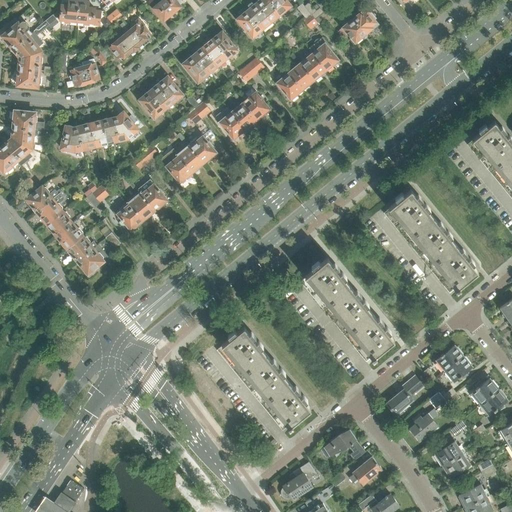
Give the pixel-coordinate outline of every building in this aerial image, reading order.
[(77,21),(79,1),(77,1),(77,0),(71,0),(69,0),(68,6),(62,5),(60,22),(70,23),(70,21),(77,21)] [(100,25),(101,11),(95,11),(95,9),(88,8),(89,2),(86,2),(86,0),(80,0),(80,1),(79,1),(77,21),(83,22),(83,24),(92,24),(91,26),(94,26),(94,25),(100,25)] [(178,8),(180,6),(179,5),(183,2),(181,0),(163,0),(155,8),(164,19),(167,17),(168,17),(170,15),(170,14),(174,11),(175,11),(177,9),(178,8)] [(284,19),(268,0),(258,0),(257,1),(257,3),(256,4),(271,22),(278,16),(282,21),(284,19)] [(290,5),(285,0),(268,0),(284,19),(286,20),(291,16),(286,9),(290,5)] [(309,2),(304,6),(310,13),(311,15),(316,11),(312,6),(309,2)] [(316,11),(311,15),(315,20),(318,17),(324,13),(316,3),(312,6),(316,11)] [(271,22),(256,4),(255,5),(253,4),(251,6),(251,8),(247,11),(262,30),(271,22)] [(302,4),(298,8),(305,17),(310,13),(304,6),(302,4)] [(378,24),(374,19),(375,18),(371,12),(369,13),(365,9),(363,6),(357,10),(359,13),(353,18),(366,34),(378,24)] [(262,30),(247,11),(246,12),(244,12),(242,13),(242,15),(237,19),(253,37),(262,30)] [(146,13),(142,17),(146,22),(150,18),(146,13)] [(305,17),(302,20),(310,29),(318,23),(315,20),(311,15),(310,13),(305,17)] [(39,37),(36,35),(38,33),(39,34),(46,27),(56,19),(53,15),(32,33),(12,49),(13,50),(14,50),(16,53),(16,54),(19,58),(20,57),(42,51),(38,47),(38,44),(35,40),(39,37)] [(107,18),(102,23),(106,28),(111,23),(110,22),(107,18)] [(367,35),(366,34),(353,18),(340,29),(353,44),(362,37),(363,38),(367,35)] [(56,19),(46,27),(49,31),(50,30),(58,23),(58,22),(56,19)] [(151,35),(139,21),(137,21),(134,24),(133,25),(134,26),(134,27),(130,30),(141,44),(147,39),(149,39),(150,38),(150,36),(151,35)] [(12,49),(32,33),(28,29),(29,29),(29,26),(26,22),(23,22),(19,24),(18,23),(16,25),(14,25),(11,27),(11,29),(8,31),(6,31),(3,33),(3,35),(2,36),(9,44),(8,45),(10,45),(12,48),(11,48),(12,49)] [(142,45),(141,44),(130,30),(119,39),(130,53),(133,51),(134,52),(142,45)] [(236,49),(222,32),(218,35),(216,35),(214,37),(214,38),(213,39),(227,56),(236,49)] [(332,51),(333,50),(323,37),(320,39),(318,39),(316,40),(314,42),(314,44),(308,49),(312,53),(326,70),(327,70),(328,70),(332,66),(339,60),(332,51)] [(130,53),(119,39),(109,47),(120,61),(121,60),(123,61),(124,60),(124,58),(130,53)] [(227,56),(213,39),(208,43),(206,43),(204,45),(204,47),(203,48),(217,65),(227,56)] [(105,47),(100,51),(106,60),(112,56),(105,47)] [(217,65),(203,48),(201,49),(200,48),(197,50),(197,52),(193,56),(206,73),(217,65)] [(43,63),(43,58),(41,56),(42,51),(20,57),(19,62),(19,63),(19,64),(19,67),(18,68),(40,71),(40,64),(43,63)] [(99,51),(94,55),(102,66),(108,62),(106,60),(100,51),(99,51)] [(326,70),(312,53),(311,53),(312,53),(300,63),(315,80),(316,80),(320,76),(326,70)] [(206,73),(193,56),(191,57),(190,56),(187,58),(187,60),(183,64),(197,81),(206,73)] [(256,57),(252,61),(256,66),(258,64),(260,62),(257,58),(256,57)] [(93,59),(82,62),(83,66),(88,83),(89,83),(91,84),(93,83),(94,82),(94,81),(100,80),(95,63),(93,59)] [(255,74),(260,71),(256,66),(252,61),(247,65),(255,74)] [(315,80),(300,63),(296,67),(292,62),(285,68),(288,73),(303,90),(303,89),(304,90),(308,86),(315,80)] [(255,74),(247,65),(238,72),(246,82),(255,74)] [(83,66),(71,70),(76,87),(88,83),(83,66)] [(41,84),(41,78),(39,76),(40,71),(18,68),(18,70),(19,70),(18,74),(17,74),(18,75),(17,85),(19,85),(20,87),(23,87),(25,86),(28,86),(29,88),(33,88),(35,87),(38,87),(38,86),(41,84)] [(303,90),(288,73),(282,78),(282,77),(281,78),(278,81),(277,81),(277,82),(276,83),(290,100),(292,99),(297,95),(296,95),(302,90),(303,90)] [(184,96),(168,76),(163,80),(162,80),(159,82),(159,83),(158,84),(174,104),(184,96)] [(174,104),(158,84),(157,85),(155,85),(153,87),(153,88),(149,92),(165,111),(174,104)] [(270,109),(262,100),(264,99),(261,96),(260,97),(256,92),(255,93),(251,89),(245,94),(248,97),(247,98),(248,98),(244,101),(243,101),(244,102),(243,102),(257,119),(258,118),(258,119),(263,115),(263,114),(270,109)] [(165,111),(149,92),(148,93),(146,92),(144,94),(144,96),(139,100),(156,119),(165,111)] [(192,97),(187,100),(194,109),(199,105),(202,102),(200,99),(197,102),(192,97)] [(257,119),(243,102),(237,107),(236,107),(235,107),(236,108),(233,111),(232,110),(231,111),(232,111),(231,112),(245,129),(246,128),(251,125),(250,124),(257,119)] [(202,118),(206,114),(202,109),(199,105),(194,109),(202,118)] [(245,129),(231,112),(227,107),(221,113),(220,112),(216,116),(216,117),(215,117),(233,139),(234,138),(235,139),(239,135),(239,134),(245,129)] [(37,121),(37,116),(36,114),(36,113),(32,112),(31,111),(27,110),(26,112),(22,111),(21,110),(17,109),(16,111),(15,111),(14,118),(13,121),(13,122),(13,126),(13,127),(44,130),(52,131),(53,124),(45,124),(45,122),(37,121)] [(202,118),(194,109),(187,115),(195,124),(202,118)] [(139,129),(124,112),(123,113),(121,112),(119,114),(119,116),(118,117),(114,118),(119,141),(127,139),(139,129)] [(119,141),(114,118),(108,119),(107,118),(104,119),(103,120),(102,121),(107,144),(119,141)] [(107,144),(102,121),(101,121),(99,120),(96,121),(96,122),(90,124),(95,147),(107,144)] [(511,150),(511,146),(505,139),(507,137),(494,121),(487,126),(485,124),(478,130),(480,132),(472,139),(473,140),(467,144),(488,170),(511,150)] [(95,147),(90,124),(89,124),(87,123),(84,123),(84,125),(78,126),(83,150),(95,147)] [(83,150),(78,126),(73,127),(72,127),(71,126),(68,125),(67,126),(66,126),(63,136),(63,138),(61,148),(75,152),(83,150)] [(35,144),(35,138),(37,136),(44,136),(44,130),(13,127),(12,129),(13,129),(13,132),(12,133),(12,134),(12,138),(32,150),(33,145),(35,144)] [(158,138),(165,133),(163,129),(156,135),(158,138)] [(217,152),(212,147),(213,146),(209,141),(215,136),(210,130),(197,140),(195,139),(190,143),(188,144),(189,145),(204,163),(217,152)] [(186,141),(180,134),(178,136),(184,143),(186,141)] [(25,158),(29,155),(28,153),(32,150),(12,138),(8,141),(7,141),(7,142),(4,144),(3,145),(16,162),(25,172),(26,170),(27,167),(23,162),(25,158)] [(159,154),(151,144),(144,150),(152,159),(159,154)] [(16,162),(3,145),(2,146),(0,147),(0,169),(1,169),(4,172),(5,171),(6,171),(8,172),(12,168),(12,165),(13,165),(12,165),(16,162)] [(204,163),(189,145),(178,154),(192,172),(193,172),(192,171),(203,162),(203,163),(204,163)] [(152,159),(144,150),(138,155),(145,165),(152,159)] [(511,150),(488,170),(511,198),(511,197),(511,150)] [(192,172),(178,154),(177,153),(175,155),(177,157),(166,166),(171,172),(170,173),(175,178),(180,183),(192,172)] [(145,165),(138,155),(134,159),(131,156),(122,163),(124,166),(132,160),(140,169),(145,165)] [(252,156),(247,161),(251,166),(256,161),(252,156)] [(110,178),(106,173),(100,177),(105,182),(110,178)] [(168,200),(164,195),(165,194),(160,189),(159,189),(151,179),(137,190),(155,211),(168,200)] [(97,188),(92,182),(87,186),(92,192),(97,188)] [(33,184),(23,192),(28,198),(37,190),(33,184)] [(97,189),(92,193),(100,202),(109,194),(101,185),(97,189)] [(53,199),(59,194),(60,193),(61,192),(59,189),(57,191),(55,189),(49,194),(50,191),(47,187),(44,188),(42,186),(37,190),(28,198),(26,199),(33,206),(32,207),(34,208),(36,210),(35,211),(36,212),(53,198),(53,199)] [(430,217),(422,207),(424,206),(411,189),(404,195),(402,192),(395,198),(397,201),(388,207),(389,208),(383,213),(404,238),(430,217)] [(155,211),(137,190),(136,191),(138,192),(134,195),(130,193),(127,196),(128,200),(144,220),(143,219),(154,210),(155,211)] [(47,224),(63,211),(62,210),(63,207),(60,203),(64,200),(64,197),(60,193),(59,194),(53,199),(53,198),(36,212),(37,213),(38,213),(40,215),(40,217),(41,217),(47,224)] [(100,203),(100,202),(92,193),(87,197),(95,207),(100,203)] [(144,220),(128,200),(126,202),(128,204),(117,214),(122,220),(119,222),(124,228),(127,225),(131,231),(144,220)] [(57,237),(73,223),(69,219),(70,216),(66,212),(64,212),(63,211),(47,224),(53,231),(53,232),(54,232),(56,235),(57,237)] [(453,245),(444,234),(446,233),(433,216),(431,218),(430,217),(404,238),(427,266),(453,245)] [(67,249),(83,236),(82,234),(83,232),(80,228),(78,229),(73,223),(57,237),(58,238),(60,239),(60,240),(60,241),(61,241),(67,249)] [(120,243),(112,233),(106,238),(114,248),(120,243)] [(77,261),(93,248),(97,245),(94,241),(90,244),(91,241),(87,237),(85,237),(83,236),(67,249),(73,256),(73,257),(74,257),(76,260),(77,261)] [(475,272),(466,261),(468,260),(455,243),(453,245),(427,266),(449,293),(455,288),(457,290),(460,288),(459,286),(478,271),(477,270),(475,272)] [(103,260),(103,257),(100,253),(97,252),(96,252),(100,249),(97,245),(93,248),(77,261),(78,262),(81,265),(81,266),(82,266),(83,268),(87,273),(89,272),(91,273),(94,270),(94,268),(96,267),(98,267),(101,265),(101,263),(103,261),(103,260)] [(347,287),(338,276),(340,274),(327,258),(320,263),(318,261),(311,267),(313,269),(305,276),(306,277),(300,281),(321,308),(347,287)] [(369,314),(361,303),(363,301),(349,285),(347,287),(321,308),(344,336),(372,313),(372,312),(369,314)] [(511,317),(511,298),(499,308),(508,320),(511,317)] [(392,341),(383,330),(385,328),(372,313),(344,336),(366,361),(371,357),(373,359),(377,356),(376,355),(394,340),(394,339),(392,341)] [(262,354),(255,344),(257,343),(244,326),(237,332),(235,329),(228,335),(230,338),(222,345),(217,350),(237,375),(262,354)] [(445,371),(463,355),(454,345),(448,350),(446,347),(445,346),(439,353),(441,354),(440,355),(441,356),(436,360),(445,371)] [(286,382),(277,371),(279,370),(266,353),(264,355),(262,354),(237,375),(261,405),(289,381),(288,380),(286,382)] [(466,371),(472,366),(463,355),(445,371),(453,382),(459,377),(459,378),(460,377),(461,379),(468,375),(466,371)] [(436,378),(428,368),(423,372),(431,382),(436,378)] [(410,396),(423,385),(415,376),(396,391),(398,393),(386,403),(395,414),(413,400),(410,396)] [(480,404),(498,389),(489,378),(483,383),(480,380),(474,386),(476,388),(475,388),(476,389),(471,393),(480,404)] [(308,409),(299,398),(301,397),(289,381),(261,405),(282,430),(288,425),(290,428),(293,425),(292,424),(311,408),(310,407),(308,409)] [(446,401),(456,392),(452,388),(442,396),(445,400),(446,401)] [(501,405),(507,399),(498,389),(480,404),(489,415),(494,411),(495,411),(496,413),(503,408),(501,405)] [(435,408),(445,400),(442,396),(438,391),(428,400),(435,408)] [(450,405),(460,397),(456,392),(446,401),(450,405)] [(438,426),(438,425),(433,418),(435,416),(431,411),(428,413),(422,418),(420,416),(414,421),(416,423),(409,428),(410,429),(411,429),(419,439),(418,440),(419,441),(433,430),(434,432),(439,428),(438,426)] [(454,436),(466,427),(461,421),(449,430),(454,436)] [(511,439),(511,422),(498,431),(499,433),(501,431),(508,442),(511,439)] [(475,437),(486,430),(482,424),(477,428),(475,425),(471,428),(473,431),(471,432),(475,437)] [(365,452),(355,440),(356,439),(349,429),(339,434),(324,446),(324,447),(321,449),(327,457),(330,455),(338,451),(339,453),(343,448),(347,446),(348,445),(353,452),(350,454),(355,460),(365,452)] [(462,452),(458,446),(453,439),(439,448),(440,450),(434,454),(435,455),(436,454),(443,464),(442,465),(462,452)] [(471,467),(470,464),(462,452),(442,465),(442,466),(443,465),(450,475),(449,476),(450,477),(455,474),(457,476),(465,470),(466,470),(471,467)] [(362,485),(382,469),(372,456),(363,463),(361,460),(355,465),(356,466),(357,468),(352,472),(354,474),(349,478),(353,483),(357,479),(362,485)] [(491,466),(488,460),(478,466),(481,472),(491,466)] [(312,486),(308,479),(316,473),(309,462),(293,472),(296,477),(283,486),(284,486),(283,487),(281,489),(281,492),(281,494),(282,496),(283,497),(285,499),(287,499),(289,499),(291,498),(292,499),(312,486)] [(484,477),(494,471),(491,466),(481,472),(484,477)] [(335,486),(345,478),(341,473),(331,481),(334,484),(335,486)] [(76,500),(84,489),(71,480),(66,487),(62,493),(75,502),(76,500)] [(487,496),(481,484),(475,487),(474,484),(471,486),(464,489),(465,492),(459,494),(460,496),(461,495),(466,506),(465,506),(465,507),(487,496)] [(69,511),(76,502),(61,492),(54,502),(52,501),(46,496),(34,511),(69,511)] [(328,511),(317,494),(305,502),(310,511),(308,511),(328,511)] [(390,511),(399,506),(390,494),(387,496),(385,497),(378,503),(372,494),(358,504),(363,511),(390,511)] [(493,509),(487,496),(465,507),(466,508),(467,507),(469,511),(487,511),(493,509)] [(508,511),(511,510),(511,503),(500,509),(501,511),(508,511)]
